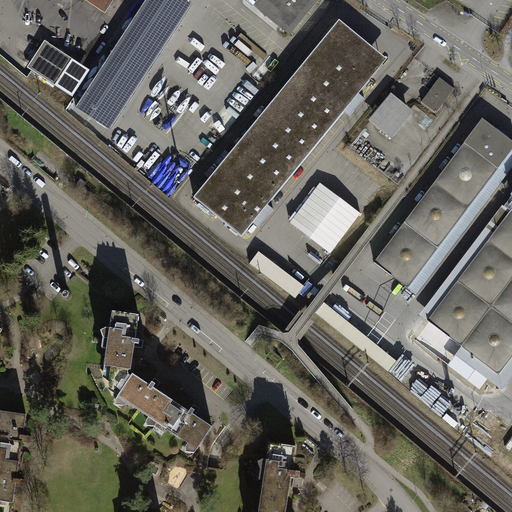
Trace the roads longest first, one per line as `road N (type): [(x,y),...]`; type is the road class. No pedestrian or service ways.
road 1 (residential): [(0,160),(360,459),(409,511)]
road 2 (unknown): [(390,4),(372,28),(402,56),(265,232)]
road 3 (unknown): [(511,402),(482,394),(412,337),(413,320),(448,281)]
road 4 (unknown): [(186,24),(241,62),(234,81),(212,103),(159,66)]
road 5 (tertiary): [(383,0),(511,83)]
road 6 (unknown): [(159,66),(130,120),(188,168)]
